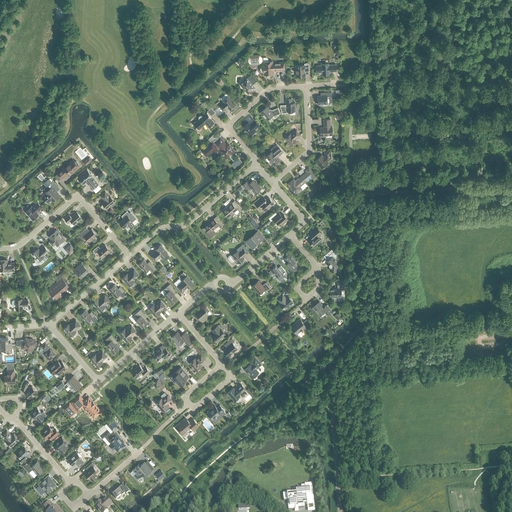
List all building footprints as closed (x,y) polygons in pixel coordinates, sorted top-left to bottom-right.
[(285,70),(284,62),(272,63),(272,61),(268,62),(268,61),(268,60),(268,59),(267,58),(266,58),(265,57),(262,58),(261,57),(260,56),(259,56),(259,55),(251,56),(250,56),(249,57),(249,58),(248,58),(248,59),(248,60),(248,61),(248,62),(249,63),(250,63),(250,64),(251,64),(259,64),(259,63),(260,63),(261,63),(261,62),(262,61),(263,61),(264,66),(263,66),(262,66),(261,67),(260,68),(260,69),(260,70),(261,71),(261,72),(262,72),(263,72),(264,72),(264,74),(266,74),(267,75),(267,76),(267,77),(268,78),(269,78),(271,78),(272,77),(273,76),(273,75),(273,74),(273,71),(272,71),(272,70),(273,69),(276,69),(276,70),(285,70)] [(296,73),(296,76),(305,76),(305,70),(309,70),(308,63),(304,63),(304,65),(296,66),(296,70),(295,70),(296,73)] [(322,72),(322,75),(330,74),(329,71),(335,71),(335,65),(329,65),(329,64),(322,64),(322,65),(318,66),(319,72),(322,72)] [(252,91),(252,90),(255,87),(251,83),(253,81),(249,76),(244,81),(244,80),(239,84),(242,87),(243,87),(245,89),(245,90),(248,94),(252,91)] [(323,92),(323,96),(317,96),(317,104),(327,103),(327,97),(332,96),(332,92),(323,92)] [(223,101),(224,102),(219,106),(223,111),(227,108),(226,108),(227,107),(230,110),(236,105),(228,96),(223,101)] [(287,112),(295,111),(295,103),(292,103),(291,99),(286,99),(286,104),(286,105),(280,105),(280,108),(282,113),(287,113),(287,112)] [(274,116),(278,115),(275,109),(271,111),(269,110),(267,107),(260,112),(267,120),(270,118),(271,118),(274,116)] [(214,123),(209,117),(210,117),(207,113),(202,116),(200,116),(199,117),(198,118),(199,119),(193,124),(197,128),(204,122),(209,128),(214,123)] [(320,136),(332,135),(332,127),(330,127),(330,119),(324,119),(324,127),(320,128),(320,136)] [(252,123),(250,125),(249,123),(243,127),(250,135),(255,131),(254,129),(259,125),(255,120),(252,123)] [(285,138),(291,145),(296,141),(295,139),(300,135),(296,130),(291,135),(290,134),(285,138)] [(236,159),(232,154),(234,151),(227,143),(226,144),(220,138),(214,143),(213,142),(202,151),(206,156),(213,151),(218,157),(221,153),(226,159),(229,156),(233,162),(232,163),(236,167),(242,162),(238,157),(236,159)] [(268,162),(270,161),(274,165),(280,160),(277,157),(283,152),(279,147),(273,152),(272,151),(266,156),(267,158),(266,159),(268,162)] [(327,162),(331,159),(330,150),(324,150),(325,154),(326,155),(323,157),(321,155),(315,160),(322,168),(328,162),(327,162)] [(89,157),(82,162),(86,166),(93,161),(89,157)] [(78,163),(76,161),(75,161),(71,164),(70,163),(69,163),(67,165),(67,166),(64,169),(63,167),(57,172),(62,178),(67,173),(69,175),(74,171),(74,172),(80,167),(78,165),(78,164),(78,163)] [(317,177),(309,167),(306,170),(307,172),(296,182),(294,179),(288,184),(296,193),(302,189),(300,186),(311,176),(314,180),(317,177)] [(87,182),(93,189),(98,184),(92,177),(93,177),(92,176),(92,175),(91,173),(90,173),(87,170),(78,178),(78,179),(78,180),(80,181),(81,181),(83,185),(87,182)] [(52,201),(60,195),(55,190),(58,187),(53,180),(49,184),(52,187),(45,193),(46,194),(42,197),(46,202),(50,199),(52,201)] [(255,193),(259,189),(261,188),(254,180),(250,183),(247,181),(242,185),(246,190),(250,187),(255,193)] [(107,208),(115,202),(110,196),(109,196),(105,191),(100,196),(104,200),(102,203),(103,204),(102,204),(102,205),(101,206),(101,207),(102,207),(102,208),(103,208),(104,209),(105,208),(106,207),(107,208)] [(265,211),(274,203),(268,197),(264,201),(262,198),(255,204),(259,209),(262,206),(265,211)] [(31,206),(25,212),(26,213),(27,215),(28,215),(32,220),(36,217),(37,217),(38,216),(38,215),(39,215),(37,212),(42,208),(37,202),(32,207),(31,206)] [(237,209),(239,211),(242,209),(237,203),(234,206),(231,202),(227,206),(228,206),(222,210),(228,217),(237,209)] [(71,221),(74,224),(82,218),(78,214),(79,214),(77,211),(75,213),(76,213),(71,217),(69,214),(64,218),(68,223),(71,221)] [(135,225),(132,222),(132,221),(127,215),(129,213),(127,211),(121,216),(123,218),(119,222),(124,228),(126,227),(129,227),(131,229),(135,225)] [(286,221),(288,220),(283,214),(281,215),(279,213),(272,218),(274,221),(275,220),(280,226),(282,225),(283,225),(287,222),(286,221)] [(219,219),(216,222),(213,218),(209,221),(210,222),(204,226),(205,227),(202,229),(210,238),(215,233),(213,230),(219,225),(221,227),(223,225),(219,219)] [(321,239),(318,236),(322,233),(317,227),(311,233),(313,236),(308,240),(313,246),(321,239)] [(84,235),(90,242),(96,236),(94,235),(95,234),(91,229),(84,235),(82,232),(79,234),(82,237),(84,235)] [(55,244),(57,246),(64,239),(57,230),(49,237),(52,240),(49,242),(53,246),(55,244)] [(254,245),(263,237),(257,231),(255,234),(254,233),(252,235),(252,236),(246,241),(247,242),(247,243),(248,244),(251,247),(254,244),(254,245)] [(97,251),(103,257),(110,251),(105,245),(100,249),(98,246),(93,250),(95,253),(97,251)] [(150,255),(155,261),(160,256),(162,258),(164,256),(166,258),(168,255),(167,253),(164,248),(164,247),(162,245),(161,245),(160,245),(159,245),(157,247),(157,248),(156,248),(157,249),(150,255)] [(38,249),(32,254),(38,261),(44,256),(49,251),(44,246),(39,251),(38,249)] [(232,256),(239,263),(244,258),(243,257),(247,253),(243,249),(239,252),(238,251),(232,256)] [(333,256),(336,253),(334,251),(328,256),(330,259),(327,261),(327,262),(329,264),(330,266),(330,267),(330,270),(332,271),(333,273),(335,271),(338,271),(338,263),(333,256)] [(293,264),(296,261),(290,254),(284,258),(289,263),(286,265),(291,271),(292,270),(295,267),(293,264)] [(149,269),(152,272),(156,269),(151,263),(149,265),(144,259),(143,260),(142,260),(140,261),(140,263),(138,264),(145,272),(149,269)] [(3,271),(4,272),(15,272),(14,264),(8,265),(7,264),(7,260),(0,260),(0,270),(3,271)] [(88,271),(86,269),(89,266),(88,264),(85,267),(82,264),(74,270),(81,277),(88,271)] [(277,277),(281,273),(285,277),(288,275),(283,269),(280,271),(276,266),(271,270),(277,277)] [(135,281),(133,280),(139,275),(134,269),(127,275),(126,274),(126,275),(124,275),(123,276),(122,278),(122,279),(122,280),(124,282),(125,282),(129,286),(135,281)] [(193,284),(194,283),(193,283),(193,282),(192,280),(191,280),(187,275),(186,276),(183,272),(179,276),(179,277),(182,280),(181,280),(182,282),(177,286),(182,292),(189,286),(190,287),(191,287),(193,285),(193,284)] [(58,283),(52,288),(51,287),(48,290),(54,296),(55,295),(58,299),(63,295),(61,292),(64,289),(65,290),(69,287),(65,282),(67,280),(61,273),(55,279),(58,283)] [(265,292),(270,288),(265,283),(262,285),(258,281),(252,286),(259,294),(263,290),(265,292)] [(344,290),(344,286),(346,286),(346,281),(337,281),(337,286),(338,286),(338,289),(330,289),(330,297),(333,297),(333,302),(338,301),(337,297),(342,297),(341,290),(344,290)] [(167,293),(164,295),(171,303),(173,301),(174,301),(176,300),(176,298),(177,298),(172,292),(175,290),(170,284),(164,289),(167,293)] [(120,294),(123,298),(127,294),(122,288),(119,290),(114,285),(113,285),(111,287),(111,288),(109,290),(115,298),(120,294)] [(293,302),(288,296),(286,298),(282,294),(277,299),(281,303),(280,304),(283,307),(284,306),(286,309),(293,302)] [(105,306),(104,305),(110,300),(105,295),(98,301),(97,300),(96,300),(95,300),(93,302),(93,303),(93,304),(93,305),(95,307),(96,307),(100,311),(105,306)] [(24,306),(28,306),(27,300),(22,300),(22,299),(15,299),(15,300),(13,301),(12,301),(12,302),(12,306),(13,306),(14,307),(16,307),(16,310),(23,309),(22,306),(24,306)] [(159,312),(166,306),(161,300),(155,305),(154,304),(148,309),(152,313),(152,314),(154,316),(155,316),(155,317),(156,316),(157,316),(159,315),(159,314),(159,313),(159,312)] [(326,314),(331,310),(327,305),(324,307),(319,302),(313,307),(320,315),(324,312),(326,314)] [(200,319),(202,322),(210,315),(207,312),(209,311),(205,307),(194,316),(198,320),(200,319)] [(147,325),(147,324),(148,323),(143,317),(145,315),(140,309),(135,314),(138,318),(135,320),(142,328),(144,326),(145,326),(147,325)] [(90,319),(93,323),(98,319),(93,313),(90,316),(85,310),(83,310),(82,312),(82,313),(79,315),(86,323),(90,319)] [(304,330),(310,325),(306,320),(303,323),(300,319),(296,322),(297,323),(291,328),(297,334),(303,329),(304,330)] [(76,331),(75,330),(81,325),(76,320),(69,326),(68,325),(67,325),(66,325),(64,327),(64,328),(64,329),(64,330),(66,332),(67,332),(70,336),(76,331)] [(226,335),(220,328),(222,327),(220,324),(218,325),(213,329),(216,332),(211,336),(217,342),(226,335)] [(130,338),(129,337),(136,331),(131,325),(126,330),(125,329),(119,334),(123,338),(123,339),(124,341),(125,341),(126,342),(127,341),(128,341),(130,340),(130,339),(130,338)] [(186,343),(188,346),(193,341),(186,332),(181,336),(177,332),(172,337),(181,348),(186,343)] [(106,345),(113,353),(115,351),(116,352),(118,350),(118,349),(119,348),(114,343),(116,340),(111,334),(105,339),(109,343),(106,345)] [(33,340),(30,339),(27,338),(27,339),(19,340),(20,346),(22,346),(21,348),(25,350),(25,351),(28,353),(29,351),(32,352),(36,342),(33,341),(33,340)] [(224,350),(229,356),(237,349),(232,343),(235,341),(232,338),(225,343),(228,346),(224,350)] [(6,352),(6,350),(9,350),(9,353),(12,352),(12,344),(9,344),(8,339),(0,339),(0,342),(1,351),(1,350),(2,352),(6,352)] [(50,348),(48,347),(49,346),(45,342),(41,346),(45,350),(46,351),(43,354),(49,360),(55,355),(50,348)] [(167,357),(170,354),(166,349),(163,351),(160,347),(152,354),(157,361),(165,354),(167,357)] [(100,362),(107,356),(102,351),(97,355),(96,354),(90,359),(94,363),(94,365),(95,366),(96,366),(97,367),(99,367),(100,365),(100,364),(101,363),(100,362)] [(202,362),(205,360),(201,355),(196,359),(195,358),(189,363),(196,371),(202,366),(200,363),(202,362)] [(259,373),(256,369),(261,364),(255,357),(253,359),(253,363),(251,364),(244,369),(247,372),(249,374),(249,375),(249,376),(250,378),(252,378),(259,373)] [(66,366),(62,361),(56,366),(54,363),(48,368),(51,371),(54,369),(59,375),(66,369),(65,367),(66,366)] [(145,376),(150,372),(146,367),(143,369),(139,365),(131,372),(136,378),(142,373),(143,373),(145,376)] [(176,380),(181,386),(187,381),(182,376),(185,373),(180,368),(169,377),(174,382),(176,380)] [(7,376),(5,376),(5,383),(16,383),(15,375),(14,375),(14,369),(7,370),(7,376)] [(67,381),(76,391),(82,386),(73,376),(67,381)] [(155,382),(161,389),(165,386),(159,379),(155,382)] [(25,392),(30,399),(37,393),(32,386),(29,388),(27,386),(29,383),(25,381),(22,389),(25,390),(26,390),(26,391),(25,392)] [(239,395),(245,389),(241,384),(235,390),(234,389),(228,394),(234,401),(240,396),(239,395)] [(104,410),(102,409),(100,410),(95,404),(93,401),(93,402),(89,397),(84,401),(79,395),(72,402),(70,404),(69,403),(63,408),(71,417),(72,416),(74,417),(76,414),(76,412),(77,411),(81,407),(84,409),(85,410),(86,410),(86,409),(90,414),(91,413),(94,417),(93,417),(94,418),(99,413),(101,414),(104,413),(104,410)] [(156,403),(163,412),(169,407),(166,404),(168,403),(172,400),(167,395),(162,399),(162,398),(156,403)] [(217,408),(215,406),(212,408),(209,410),(206,413),(212,420),(221,413),(221,414),(225,411),(220,405),(217,408)] [(38,419),(40,422),(44,418),(41,414),(42,413),(37,408),(30,414),(35,419),(37,417),(38,419)] [(107,423),(112,429),(117,425),(111,419),(107,423)] [(188,421),(188,422),(185,419),(177,426),(180,429),(178,430),(179,431),(182,434),(188,428),(189,428),(191,427),(193,430),(199,425),(193,419),(189,422),(188,421)] [(56,429),(55,430),(53,428),(52,428),(51,429),(49,426),(41,433),(46,439),(49,436),(50,436),(52,439),(59,433),(56,429)] [(6,441),(11,447),(19,440),(14,434),(11,436),(10,435),(7,431),(2,435),(7,440),(6,441)] [(106,438),(111,443),(110,445),(110,446),(111,447),(111,448),(112,448),(113,449),(115,447),(118,451),(124,445),(113,432),(109,435),(109,434),(108,434),(107,435),(106,435),(106,436),(107,437),(106,438)] [(58,448),(62,454),(67,449),(64,445),(67,443),(61,437),(53,445),(57,449),(58,448)] [(25,456),(29,452),(24,446),(16,453),(20,458),(18,460),(21,463),(27,458),(25,456)] [(81,459),(82,458),(77,452),(71,457),(72,458),(69,461),(73,466),(76,463),(79,467),(84,463),(81,459)] [(25,468),(29,473),(32,469),(37,475),(44,469),(37,462),(33,466),(30,463),(25,468)] [(152,470),(144,462),(141,465),(141,466),(140,467),(138,465),(133,469),(133,470),(130,472),(132,475),(133,475),(137,479),(140,476),(143,476),(146,474),(146,475),(152,470)] [(97,472),(93,466),(94,465),(92,463),(86,468),(88,470),(84,473),(89,479),(90,478),(93,481),(98,477),(95,474),(97,472)] [(155,476),(159,480),(165,475),(161,471),(155,476)] [(38,484),(40,486),(39,486),(38,488),(38,489),(39,490),(40,491),(43,491),(43,490),(47,494),(52,490),(51,489),(56,485),(51,480),(52,479),(48,475),(38,484)] [(126,494),(129,491),(124,486),(121,488),(118,485),(110,492),(116,498),(121,494),(121,495),(122,495),(125,493),(126,494)] [(286,493),(282,493),(283,501),(287,500),(288,510),(295,509),(295,505),(297,505),(298,506),(304,505),(304,504),(305,504),(307,504),(307,503),(308,503),(308,505),(313,504),(311,487),(305,488),(305,485),(301,485),(301,489),(296,490),(296,493),(291,493),(290,492),(286,493)] [(104,511),(108,509),(107,508),(112,504),(106,497),(103,500),(104,501),(102,503),(100,500),(99,501),(98,501),(96,503),(95,504),(95,505),(98,509),(98,510),(99,511),(104,511)] [(43,506),(48,511),(47,511),(62,511),(57,506),(55,508),(49,501),(47,503),(44,505),(43,506)]
